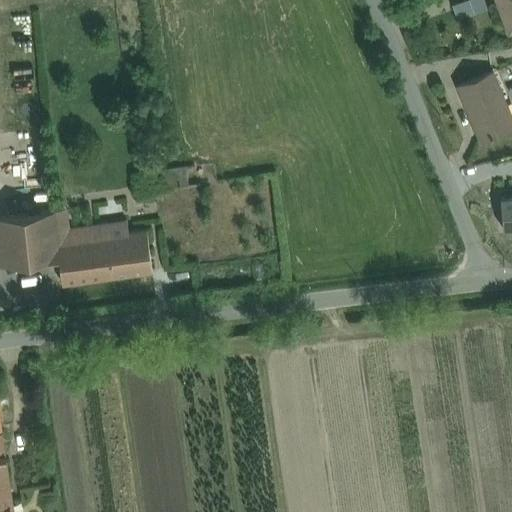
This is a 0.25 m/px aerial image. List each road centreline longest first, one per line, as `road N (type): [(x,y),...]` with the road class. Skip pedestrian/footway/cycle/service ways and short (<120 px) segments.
road 1 (unclassified): [(476,273),(0,335)]
road 2 (unclassified): [(476,273),(372,0)]
